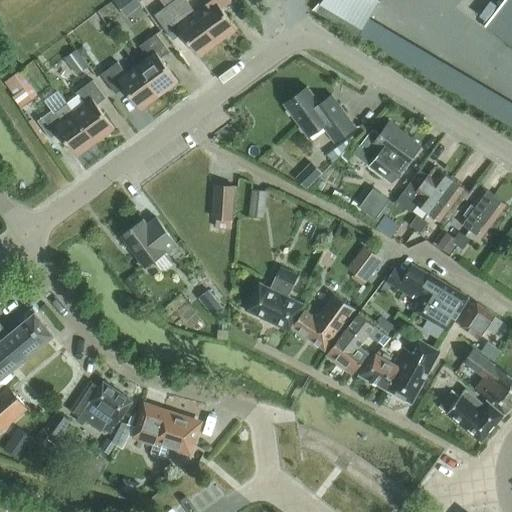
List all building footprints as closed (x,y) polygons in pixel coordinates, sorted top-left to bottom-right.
[(135,11),(143,5),(139,0),(113,0),(126,18),(135,11)] [(139,0),(143,5),(150,14),(162,6),(157,0),(139,0)] [(196,12),(218,42),(237,28),(221,7),(230,0),(204,0),(207,4),(196,12)] [(320,0),(311,9),(511,127),(511,116),(363,28),(380,0),(320,0)] [(511,0),(503,0),(485,26),(511,46),(511,0)] [(199,56),(218,42),(196,12),(185,20),(176,8),(160,21),(173,39),(182,32),(199,56)] [(137,65),(159,95),(178,81),(161,58),(169,51),(156,33),(139,45),(148,57),(137,65)] [(89,64),(78,48),(66,57),(77,73),(89,64)] [(140,109),(159,95),(137,65),(126,73),(118,61),(101,74),(116,94),(124,87),(140,109)] [(13,96),(21,107),(38,94),(19,70),(4,81),(14,95),(13,96)] [(78,95),(67,103),(96,142),(114,128),(97,104),(106,98),(92,80),(76,92),(78,95)] [(326,112),(307,87),(284,103),(308,136),(323,125),(335,142),(355,127),(338,103),(326,112)] [(96,142),(67,103),(56,111),(54,108),(37,120),(51,138),(59,132),(77,155),(96,142)] [(389,122),(379,135),(372,130),(354,154),(370,166),(392,181),(404,166),(420,145),(389,122)] [(356,139),(353,135),(327,154),(334,162),(356,139)] [(322,172),(312,161),(296,176),(306,187),(322,172)] [(422,209),(428,212),(440,196),(452,179),(435,166),(428,175),(421,169),(397,200),(412,212),(417,205),(422,209)] [(445,226),(452,216),(470,192),(469,192),(452,179),(440,196),(428,212),(445,226)] [(452,216),(469,228),(494,195),(476,182),(469,192),(470,192),(452,216)] [(232,218),(234,186),(215,185),(213,217),(216,218),(232,218)] [(395,202),(374,186),(360,206),(381,221),(395,202)] [(264,217),(267,191),(253,189),(250,216),(264,217)] [(511,208),(494,195),(469,228),(487,242),(511,208)] [(412,227),(415,229),(422,219),(417,215),(410,225),(412,227)] [(166,251),(176,243),(157,217),(147,224),(143,219),(122,235),(145,267),(167,251),(166,251)] [(232,228),(232,218),(216,218),(215,227),(232,228)] [(427,223),(422,219),(415,229),(420,233),(427,223)] [(455,238),(446,232),(437,244),(449,254),(456,244),(454,243),(452,241),(455,238)] [(457,245),(464,236),(459,232),(455,238),(452,241),(454,243),(457,245)] [(470,240),(464,236),(457,245),(462,249),(470,240)] [(366,280),(381,261),(371,253),(356,272),(366,280)] [(448,331),(469,297),(430,273),(429,274),(411,263),(405,274),(395,267),(386,281),(413,298),(414,295),(422,300),(415,312),(447,330),(448,331)] [(290,330),(292,326),(304,304),(288,296),(298,275),(280,266),(270,288),(259,282),(246,310),(290,330)] [(210,314),(221,306),(209,289),(198,297),(210,314)] [(310,302),(292,326),(325,350),(354,309),(347,303),(333,293),(318,314),(312,311),(316,307),(310,302)] [(493,332),(500,322),(493,318),(495,316),(477,303),(461,326),(479,339),(486,328),(493,332)] [(0,379),(54,335),(35,312),(9,334),(0,323),(0,379)] [(378,341),(384,333),(359,313),(328,352),(354,372),(368,353),(359,346),(367,335),(378,341)] [(397,326),(383,315),(377,323),(390,334),(397,326)] [(404,346),(394,363),(401,367),(387,389),(412,403),(440,351),(420,339),(419,340),(418,339),(412,350),(404,346)] [(500,349),(488,340),(481,349),(493,358),(500,349)] [(505,412),(511,404),(511,378),(472,348),(464,360),(485,376),(475,389),(505,412)] [(401,367),(394,363),(376,353),(359,374),(387,389),(401,367)] [(111,433),(133,401),(103,381),(99,387),(91,381),(71,410),(94,426),(96,423),(111,433)] [(0,429),(27,407),(9,386),(0,393),(0,429)] [(465,389),(463,392),(457,388),(455,392),(452,389),(439,405),(448,411),(446,413),(481,442),(504,414),(488,402),(485,406),(465,389)] [(200,423),(143,404),(133,438),(153,444),(154,441),(190,453),(200,423)] [(59,437),(71,420),(58,411),(46,428),(59,437)] [(118,443),(109,437),(101,448),(110,454),(118,443)] [(11,438),(3,448),(18,459),(26,448),(11,438)]
